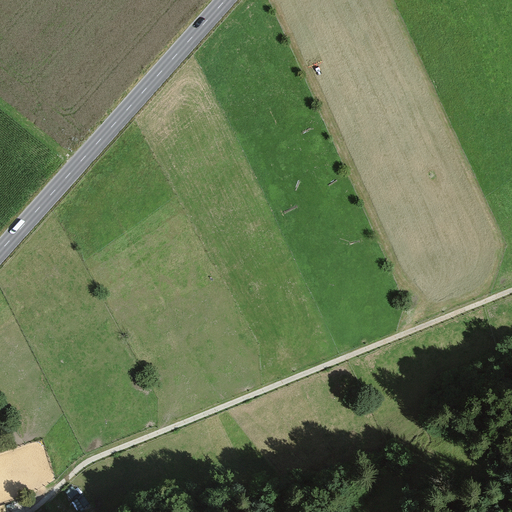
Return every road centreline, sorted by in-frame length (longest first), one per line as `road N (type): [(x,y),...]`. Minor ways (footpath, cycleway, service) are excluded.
road 1 (track): [(511,291),(96,461),(36,511)]
road 2 (secondary): [(226,0),(0,252)]
